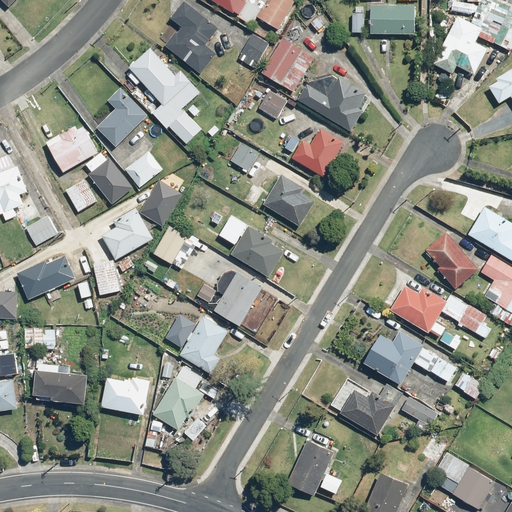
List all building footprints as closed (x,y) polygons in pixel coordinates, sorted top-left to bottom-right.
[(0,0),(8,9),(16,0),(0,0)] [(277,31),(296,0),(272,0),(267,8),(263,6),(261,9),(247,1),(246,0),(207,0),(233,15),(234,14),(239,17),(238,18),(252,26),(256,19),(277,31)] [(452,2),(450,13),(472,17),(474,5),(452,2)] [(218,31),(183,3),(170,20),(181,29),(176,35),(175,34),(164,48),(200,76),(216,56),(205,47),(218,31)] [(325,25),(307,6),(295,17),(307,29),(310,26),(317,33),(325,25)] [(492,46),(493,44),(502,48),(511,53),(511,51),(511,6),(503,24),(477,11),(470,24),(483,30),(478,39),(492,46)] [(370,7),(370,36),(414,37),(414,7),(370,7)] [(364,15),(353,15),(352,34),(363,34),(364,15)] [(481,31),(457,19),(432,66),(452,76),(456,68),(474,77),(487,51),(474,45),(481,31)] [(255,72),(270,45),(252,35),(237,62),(255,72)] [(293,94),(314,60),(283,40),(261,75),(293,94)] [(508,54),(502,48),(491,60),(498,66),(508,54)] [(149,50),(128,69),(162,106),(152,115),(166,130),(169,128),(186,146),(201,131),(181,111),(199,94),(180,73),(175,78),(149,50)] [(511,70),(495,81),(497,84),(488,89),(498,106),(511,99),(511,100),(511,70)] [(306,87),(297,102),(350,133),(362,113),(356,110),(365,95),(338,79),(337,81),(334,79),(328,89),(324,87),(323,89),(311,82),(308,88),(306,87)] [(147,117),(120,90),(107,103),(115,111),(96,129),(115,149),(147,117)] [(270,92),(259,109),(276,120),(287,102),(270,92)] [(195,103),(187,110),(195,119),(203,112),(195,103)] [(222,130),(216,125),(206,134),(212,140),(222,130)] [(54,162),(62,176),(97,155),(89,143),(83,129),(77,132),(75,128),(60,136),(60,135),(44,144),(54,162)] [(323,179),(343,144),(320,131),(310,147),(302,143),(292,161),(323,179)] [(292,137),(284,150),(292,154),(299,141),(292,137)] [(238,168),(248,173),(258,156),(249,150),(241,145),(231,162),(238,168)] [(125,171),(139,189),(163,171),(149,153),(125,171)] [(110,155),(91,169),(113,200),(133,186),(110,155)] [(261,156),(257,163),(270,170),(274,162),(261,156)] [(17,168),(0,174),(0,216),(23,207),(19,197),(27,194),(17,168)] [(281,177),(263,206),(299,228),(315,203),(300,195),(303,190),(281,177)] [(186,192),(166,179),(145,211),(164,224),(186,192)] [(96,202),(83,181),(65,191),(78,213),(96,202)] [(103,232),(117,257),(155,236),(138,205),(115,218),(118,224),(103,232)] [(511,224),(484,208),(467,236),(511,262),(511,224)] [(246,227),(231,217),(218,237),(234,247),(246,227)] [(27,229),(36,247),(57,235),(48,218),(27,229)] [(171,266),(187,238),(169,228),(153,256),(171,266)] [(248,228),(231,257),(268,279),(283,253),(270,246),(272,243),(248,228)] [(477,270),(445,233),(425,251),(439,268),(437,270),(454,290),(477,270)] [(484,298),(511,314),(511,276),(510,276),(511,273),(511,268),(490,256),(480,273),(494,281),(484,298)] [(16,275),(28,302),(75,282),(65,258),(46,266),(45,263),(16,275)] [(118,266),(122,273),(134,266),(130,259),(118,266)] [(102,264),(93,266),(99,297),(109,295),(120,292),(113,262),(102,264)] [(147,264),(144,271),(175,289),(178,282),(147,264)] [(225,321),(239,329),(261,290),(248,283),(237,276),(213,313),(225,321)] [(87,284),(78,286),(81,300),(90,298),(87,284)] [(205,284),(196,297),(209,306),(218,293),(205,284)] [(405,287),(390,312),(428,334),(441,312),(458,322),(457,323),(484,339),(489,330),(480,325),(485,316),(449,295),(445,302),(422,289),(418,296),(405,287)] [(0,290),(0,314),(19,315),(21,292),(0,290)] [(203,318),(179,357),(211,376),(220,361),(214,357),(228,333),(203,318)] [(54,330),(24,329),(23,351),(54,352),(54,330)] [(446,331),(439,340),(448,346),(454,337),(446,331)] [(379,336),(362,365),(399,386),(413,363),(429,373),(438,358),(422,349),(423,346),(398,332),(392,343),(379,336)] [(17,361),(0,361),(0,377),(18,377),(17,361)] [(37,373),(34,373),(32,398),(51,400),(50,404),(84,407),(86,378),(66,376),(67,367),(55,366),(54,369),(38,367),(37,373)] [(183,367),(153,416),(178,432),(186,419),(189,421),(204,396),(195,391),(202,379),(183,367)] [(485,387),(461,372),(452,386),(476,401),(485,387)] [(208,384),(204,382),(202,384),(201,383),(198,388),(200,389),(198,391),(215,401),(225,384),(213,377),(208,384)] [(143,418),(149,383),(132,380),(131,383),(125,382),(124,384),(106,380),(101,409),(143,418)] [(0,383),(0,413),(17,411),(12,382),(0,383)] [(377,436),(403,394),(386,384),(378,397),(371,393),(367,399),(354,391),(340,413),(377,436)] [(408,398),(401,410),(419,420),(415,427),(424,432),(428,426),(430,427),(437,414),(408,398)] [(436,465),(447,445),(431,435),(420,455),(436,465)] [(286,486),(313,498),(321,481),(322,481),(325,475),(324,475),(333,454),(306,442),(286,486)] [(469,466),(446,453),(435,471),(441,475),(436,484),(453,494),(452,496),(478,511),(494,484),(468,468),(469,466)] [(396,511),(406,486),(392,481),(379,475),(362,511),(396,511)] [(436,487),(429,482),(420,495),(442,508),(450,495),(436,487)]
